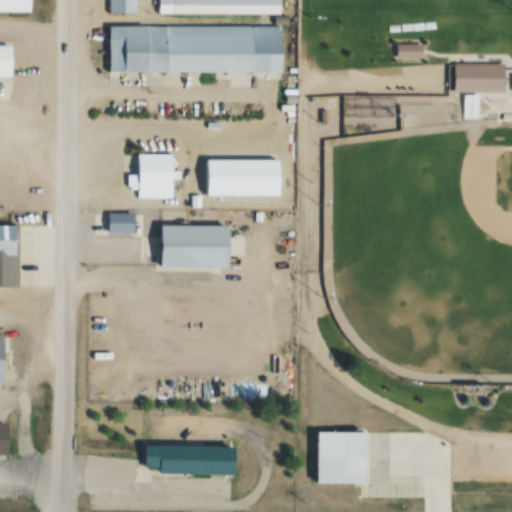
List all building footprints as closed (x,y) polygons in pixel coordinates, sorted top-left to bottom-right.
[(136,0),(107,0),(108,13),(136,13),(136,0)] [(281,14),(280,0),(171,0),(171,14),(281,14)] [(109,71),(283,72),(283,26),(109,25),(109,71)] [(505,90),(505,62),(453,62),(453,90),(505,90)] [(173,152),(136,152),(137,197),(173,197),(173,152)] [(281,195),(281,157),(204,158),(204,195),(281,195)] [(160,224),(160,266),(230,266),(230,224),(160,224)] [(356,489),(356,432),(312,432),(312,489),(356,489)] [(160,472),(236,472),(237,444),(145,443),(145,466),(160,466),(160,472)]
